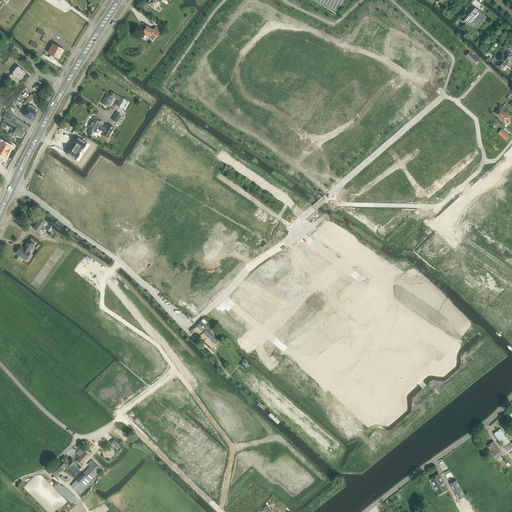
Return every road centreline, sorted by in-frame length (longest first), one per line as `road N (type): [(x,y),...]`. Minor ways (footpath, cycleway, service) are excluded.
road 1 (residential): [(360,112),(315,140),(243,94),(235,77),(242,52),(265,29),(307,28),(345,49),(371,51),(407,75)]
road 2 (residential): [(13,181),(124,264),(184,325),(193,322)]
road 3 (residential): [(366,511),(511,397)]
